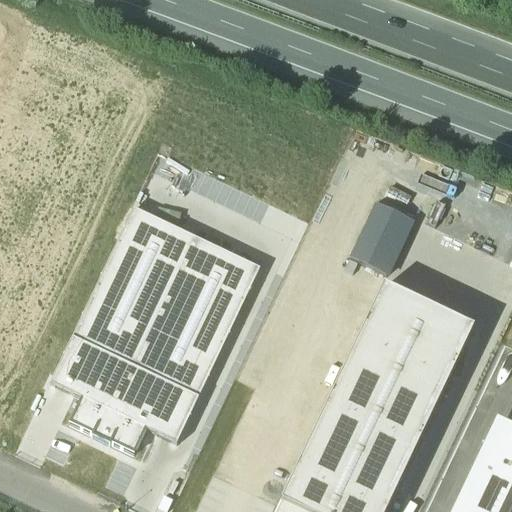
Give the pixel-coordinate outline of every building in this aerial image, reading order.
[(410,227),(375,210),(349,263),(385,280),(410,227)] [(49,389),(80,404),(146,435),(177,450),(260,274),(131,214),(49,389)] [(382,291),(278,508),(285,511),(387,511),(473,335),(382,291)] [(134,461),(146,435),(80,404),(68,430),(134,461)] [(455,511),(511,511),(511,427),(499,422),(455,511)]
